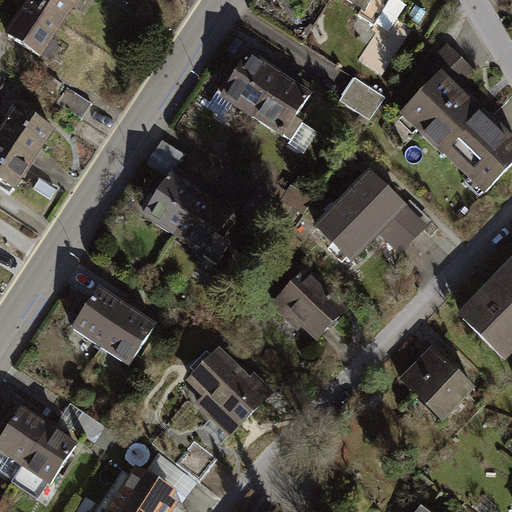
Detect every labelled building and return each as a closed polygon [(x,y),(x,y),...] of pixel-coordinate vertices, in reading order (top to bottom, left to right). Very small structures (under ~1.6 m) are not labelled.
[(93,0),(38,0),(35,6),(75,30),(93,0)] [(374,0),(369,16),(398,27),(408,0),(374,0)] [(75,30),(35,6),(14,39),(54,64),(75,30)] [(486,79),(455,49),(433,71),(444,82),(406,121),(489,201),(511,176),(511,136),(470,96),(486,79)] [(255,118),(286,70),(254,50),(224,98),(255,118)] [(296,116),(314,88),(286,70),(255,118),(287,138),(284,144),(300,154),(316,129),(296,116)] [(355,79),(340,102),(373,123),(388,100),(355,79)] [(7,120),(0,131),(0,139),(46,169),(66,139),(22,111),(14,124),(7,120)] [(0,182),(27,199),(46,169),(0,139),(0,182)] [(186,159),(165,146),(151,168),(172,181),(186,159)] [(426,229),(371,175),(353,193),(349,188),(339,198),(344,202),(317,229),(351,262),(384,228),(406,249),(426,229)] [(183,243),(209,202),(181,184),(154,225),(183,243)] [(211,261),(237,220),(209,202),(183,243),(211,261)] [(511,352),(511,255),(458,310),(507,358),(511,352)] [(346,313),(307,274),(275,306),(299,329),(304,324),(320,339),(346,313)] [(105,354),(132,313),(104,295),(77,336),(105,354)] [(134,372),(160,331),(132,313),(105,354),(134,372)] [(478,389),(434,344),(401,377),(444,421),(478,389)] [(250,382),(219,352),(191,381),(208,397),(200,405),(233,437),(274,395),(256,377),(250,382)] [(0,453),(27,471),(53,430),(25,412),(0,450),(0,453)] [(113,433),(85,415),(76,430),(103,448),(113,433)] [(46,504),(82,448),(53,430),(27,471),(17,485),(46,504)] [(219,460),(196,442),(178,464),(201,483),(219,460)] [(132,477),(124,472),(97,511),(170,511),(175,506),(168,502),(172,495),(136,471),(132,477)]
